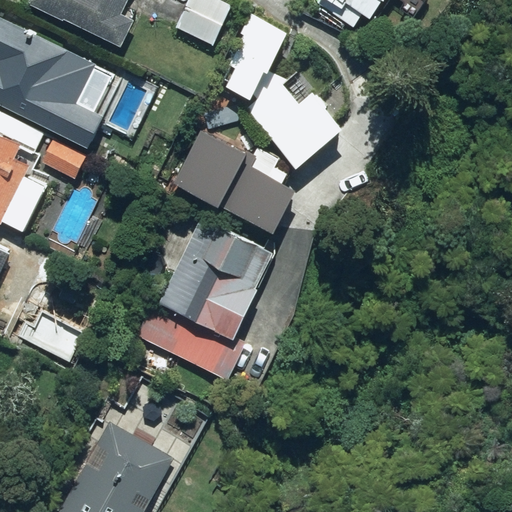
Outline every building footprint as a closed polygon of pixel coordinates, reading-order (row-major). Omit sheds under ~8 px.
[(39,0),(131,43),(143,17),(129,10),(133,0),(39,0)] [(239,2),(234,0),(191,0),(181,23),(221,41),(239,2)] [(313,0),(312,2),(352,29),(362,13),(371,19),(383,0),(313,0)] [(299,26),(259,9),(249,30),(252,31),(238,61),(245,64),(237,81),(255,89),(245,99),(254,110),(258,106),(307,161),(353,120),(321,83),(307,96),(281,67),(299,26)] [(0,63),(0,93),(96,140),(112,108),(83,95),(98,63),(72,51),(75,44),(55,35),(53,40),(22,25),(3,65),(0,63)] [(0,102),(0,213),(9,218),(36,159),(23,153),(27,143),(41,150),(51,127),(0,102)] [(258,146),(208,123),(184,173),(285,221),(304,181),(253,157),(258,146)] [(96,151),(59,131),(45,157),(83,177),(96,151)] [(281,246),(208,211),(167,298),(159,295),(141,334),(148,337),(139,358),(169,372),(179,350),(234,375),(251,338),(240,333),(281,246)] [(0,322),(26,335),(31,324),(21,319),(35,291),(0,273),(0,322)] [(148,511),(181,451),(113,415),(62,511),(148,511)]
